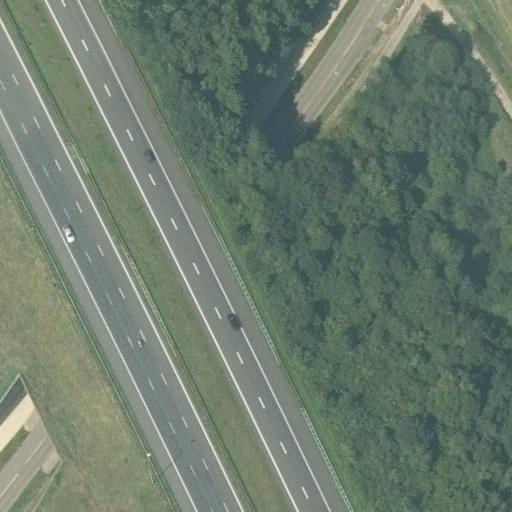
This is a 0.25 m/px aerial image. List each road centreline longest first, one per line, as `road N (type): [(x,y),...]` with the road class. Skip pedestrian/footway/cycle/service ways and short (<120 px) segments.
road 1 (tertiary): [(0,499),(373,0)]
road 2 (motorway): [(310,511),(62,0)]
road 3 (motorway): [(0,83),(204,511)]
road 4 (track): [(430,0),(511,112)]
